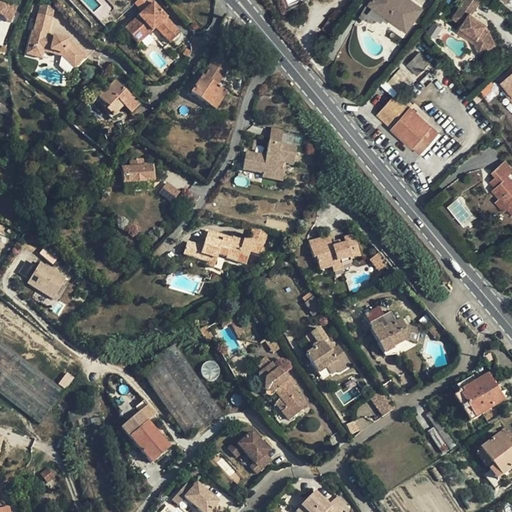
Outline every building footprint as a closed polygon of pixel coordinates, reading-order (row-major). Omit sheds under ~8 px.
[(153,0),(138,0),(137,2),(145,11),(127,28),(134,36),(140,30),(146,37),(158,26),(166,34),(168,32),(175,39),(182,31),(153,0)] [(406,28),(420,9),(408,0),(373,0),(371,3),(406,28)] [(481,2),(478,0),(465,0),(453,18),(463,24),(462,28),(479,38),(476,43),(481,53),(497,45),(490,31),(486,29),(489,24),(478,18),(476,21),(471,18),(473,14),(481,2)] [(56,21),(42,16),(36,36),(34,35),(28,51),(42,57),(59,62),(69,78),(84,66),(74,52),(70,55),(66,49),(69,47),(56,42),(55,44),(49,41),(56,21)] [(459,32),(476,43),(479,38),(462,28),(459,32)] [(140,42),(146,37),(140,30),(134,36),(140,42)] [(172,41),(175,39),(168,32),(166,34),(172,41)] [(69,47),(66,49),(70,55),(74,52),(70,46),(69,47)] [(42,57),(28,51),(24,62),(39,67),(42,57)] [(417,77),(430,63),(418,52),(405,66),(417,77)] [(209,105),(221,88),(217,85),(214,84),(217,80),(219,82),(225,73),(219,68),(220,66),(213,61),(208,68),(210,70),(205,77),(203,76),(191,93),(209,105)] [(387,83),(397,92),(401,95),(414,81),(400,69),(387,83)] [(511,78),(502,88),(511,98),(511,103),(511,104),(511,78)] [(387,83),(383,81),(367,100),(380,112),(397,92),(387,83)] [(13,102),(10,82),(3,82),(2,101),(13,102)] [(98,98),(105,105),(108,108),(106,110),(113,117),(123,106),(130,113),(138,105),(115,82),(98,98)] [(487,99),(496,89),(490,83),(480,92),(487,99)] [(227,93),(221,88),(209,105),(216,110),(227,93)] [(511,98),(502,88),(498,91),(511,104),(511,103),(511,98)] [(401,95),(397,92),(380,112),(377,115),(413,147),(414,147),(421,153),(439,132),(399,97),(401,95)] [(283,130),(271,128),(268,141),(280,144),(283,130)] [(246,151),(242,169),(263,173),(264,167),(275,170),(273,179),(283,181),(285,170),(282,170),(282,163),(286,163),(293,165),(296,149),(280,146),(280,144),(268,141),(266,154),(246,151)] [(142,161),(130,162),(130,169),(121,170),(122,184),(152,183),(152,168),(143,169),(142,161)] [(511,171),(511,169),(504,161),(498,166),(507,176),(508,175),(511,171)] [(493,189),(500,197),(501,196),(509,206),(508,208),(511,213),(511,180),(508,175),(507,176),(498,166),(493,171),(496,176),(491,181),(496,186),(493,189)] [(262,177),(273,179),(275,170),(264,167),(263,173),(262,177)] [(331,189),(321,184),(314,198),(324,203),(331,189)] [(166,186),(159,197),(171,206),(179,195),(166,186)] [(504,211),(508,208),(509,206),(501,196),(500,197),(496,201),(504,211)] [(268,231),(253,226),(249,238),(245,237),(244,239),(243,243),(232,239),(232,238),(209,230),(207,236),(206,236),(204,242),(203,247),(198,245),(187,242),(183,254),(206,262),(208,258),(216,260),(218,255),(226,257),(226,258),(235,261),(236,255),(248,259),(250,251),(261,254),(268,231)] [(328,235),(307,242),(293,247),(298,263),(312,258),(315,257),(319,269),(331,265),(330,263),(339,260),(339,262),(350,258),(349,256),(360,253),(352,232),(342,235),(344,241),(331,245),(328,235)] [(391,265),(378,248),(368,256),(378,269),(384,265),(387,268),(391,265)] [(245,264),(248,259),(236,255),(235,261),(245,264)] [(213,269),(216,260),(208,258),(206,262),(205,266),(213,269)] [(53,299),(65,279),(40,264),(28,285),(53,299)] [(0,394),(3,396),(57,340),(58,335),(0,290),(0,394)] [(323,308),(314,295),(306,301),(315,314),(323,308)] [(259,309),(252,314),(257,323),(264,319),(259,309)] [(233,313),(219,321),(223,329),(231,325),(239,339),(246,335),(233,313)] [(406,326),(402,321),(402,319),(383,329),(380,324),(370,330),(384,355),(393,349),(393,347),(396,346),(401,353),(416,345),(419,330),(410,327),(406,326)] [(200,330),(208,341),(213,338),(206,327),(200,330)] [(328,340),(320,327),(304,338),(313,350),(328,340)] [(284,346),(275,333),(264,340),(273,354),(284,346)] [(57,340),(69,344),(58,335),(57,340)] [(57,340),(3,396),(39,424),(89,359),(69,344),(57,340)] [(329,348),(332,346),(328,340),(313,350),(305,355),(317,374),(326,368),(330,375),(337,371),(339,373),(351,365),(339,347),(334,349),(330,352),(329,348)] [(159,360),(141,372),(187,438),(222,413),(174,344),(156,357),(159,360)] [(255,365),(261,371),(271,363),(266,357),(255,365)] [(291,388),(292,387),(278,368),(276,369),(271,363),(261,371),(258,374),(256,389),(264,390),(265,392),(267,393),(269,394),(271,393),(274,392),(277,395),(287,407),(282,411),(281,412),(288,421),(306,407),(295,393),(291,388)] [(219,376),(219,364),(212,364),(212,365),(203,364),(203,376),(219,376)] [(476,381),(494,406),(504,399),(488,373),(476,381)] [(494,406),(476,381),(459,392),(460,393),(476,418),(494,406)] [(124,383),(112,392),(126,413),(138,404),(124,383)] [(70,400),(76,393),(69,388),(63,394),(70,400)] [(395,408),(383,390),(375,396),(372,398),(384,416),(395,408)] [(470,422),(476,418),(460,393),(454,397),(470,422)] [(277,405),(282,411),(287,407),(277,395),(277,405)] [(429,430),(428,432),(428,433),(442,452),(449,448),(450,449),(456,445),(444,427),(432,411),(426,414),(426,416),(422,418),(429,430)] [(129,437),(136,445),(151,463),(170,446),(148,421),(129,437)] [(511,433),(510,431),(503,437),(511,448),(511,433)] [(269,451),(251,432),(237,445),(243,452),(254,463),(249,467),(256,474),(271,460),(266,454),(269,451)] [(511,468),(511,448),(503,437),(500,434),(481,449),(502,476),(511,468)] [(38,451),(42,443),(36,440),(33,449),(38,451)] [(243,452),(237,445),(234,443),(227,449),(235,458),(243,452)] [(477,453),(498,480),(502,476),(481,449),(477,453)] [(47,470),(53,477),(57,473),(52,466),(47,470)] [(48,482),(53,477),(47,470),(47,469),(41,473),(48,482)] [(184,484),(170,501),(176,506),(182,498),(190,489),(184,484)] [(216,502),(195,484),(190,489),(182,498),(198,511),(219,511),(222,509),(215,503),(216,502)] [(344,511),(346,510),(336,500),(331,505),(318,492),(303,506),(309,511),(344,511)]
